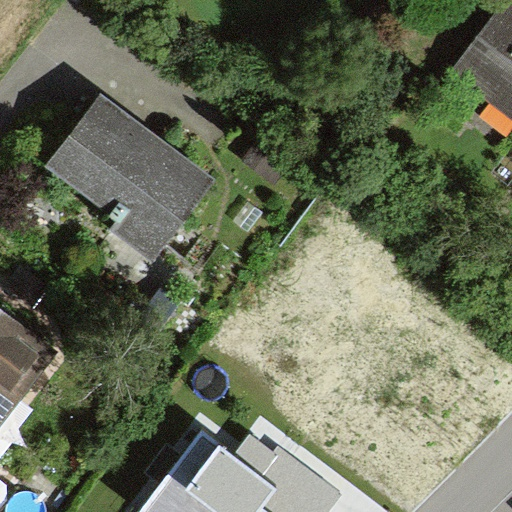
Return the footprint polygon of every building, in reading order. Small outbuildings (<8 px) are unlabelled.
[(511,119),(511,0),(454,75),(511,119)] [(153,269),(216,186),(139,129),(102,101),(47,174),(116,225),(108,235),(153,269)] [(371,473),(457,359),(318,255),(232,369),(371,473)] [(0,435),(58,357),(0,314),(0,435)] [(204,434),(143,511),(334,511),(348,494),(281,442),(273,452),(254,438),(237,460),(204,434)]
